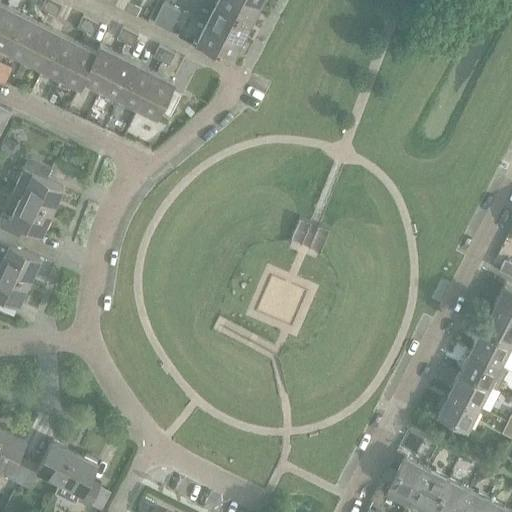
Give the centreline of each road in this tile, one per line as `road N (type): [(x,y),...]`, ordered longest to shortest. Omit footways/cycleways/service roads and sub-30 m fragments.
road 1 (residential): [(349,511),(511,183)]
road 2 (residential): [(91,335),(99,245),(118,196),(146,160)]
road 3 (residential): [(146,160),(0,92)]
road 4 (residential): [(146,160),(169,149),(249,72)]
road 5 (residential): [(155,448),(117,396),(91,335)]
